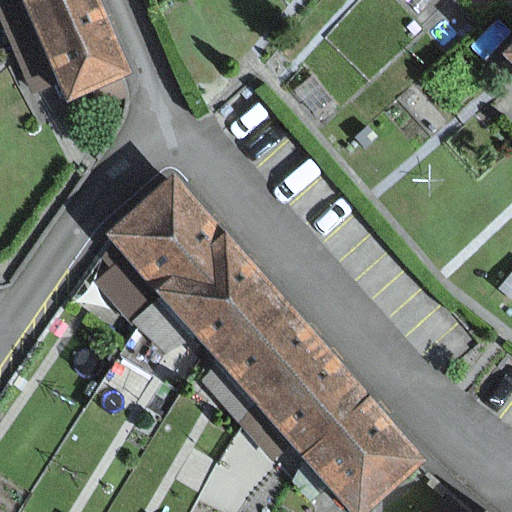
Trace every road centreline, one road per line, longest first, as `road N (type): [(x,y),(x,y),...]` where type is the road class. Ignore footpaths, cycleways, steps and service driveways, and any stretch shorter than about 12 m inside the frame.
road 1 (residential): [(169,120),(430,421),(511,487)]
road 2 (residential): [(169,120),(0,342)]
road 3 (residential): [(121,0),(169,120)]
